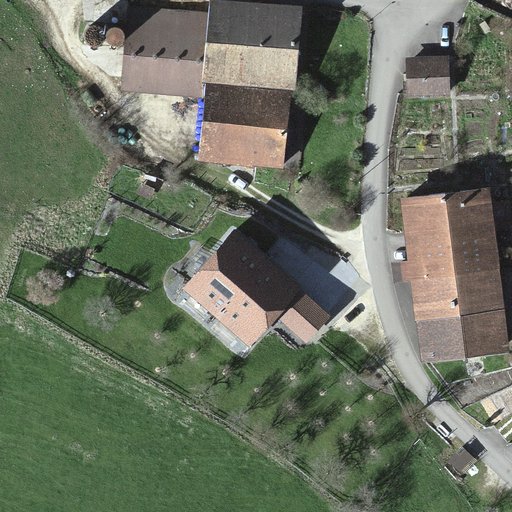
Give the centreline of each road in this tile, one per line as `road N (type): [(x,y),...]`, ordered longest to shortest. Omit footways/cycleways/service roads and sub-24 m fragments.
road 1 (residential): [(511,474),(410,363),(381,287),(373,170),(381,91),(393,44),(436,0)]
road 2 (track): [(53,0),(77,26),(113,104),(186,168),(281,213),(375,242)]
